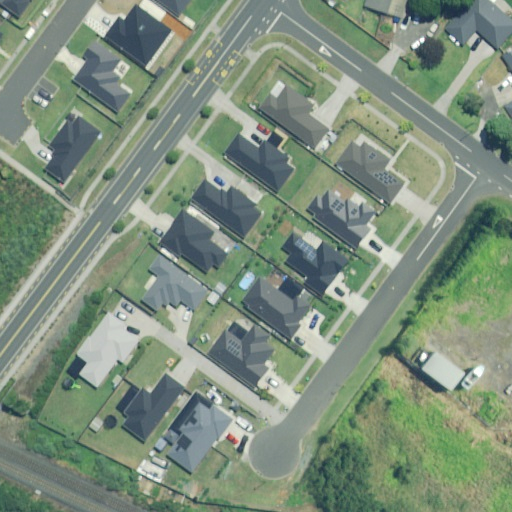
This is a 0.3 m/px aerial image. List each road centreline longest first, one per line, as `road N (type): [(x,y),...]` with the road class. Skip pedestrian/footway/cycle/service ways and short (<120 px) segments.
road 1 (tertiary): [(262,0),(0,358)]
road 2 (residential): [(486,162),(291,427)]
road 3 (residential): [(262,0),(486,162)]
road 4 (residential): [(291,427),(163,336)]
road 5 (residential): [(0,107),(80,0)]
